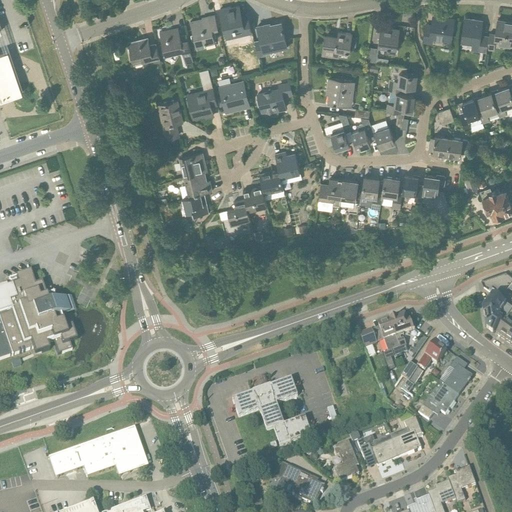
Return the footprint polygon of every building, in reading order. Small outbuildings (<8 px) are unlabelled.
[(228,39),(252,33),(248,14),(241,15),(239,6),(225,10),(225,8),(220,10),(228,39)] [(212,31),(218,29),(215,15),(202,18),(203,20),(200,21),(199,20),(190,22),(196,46),(215,42),(212,31)] [(433,39),(451,42),(454,19),(433,16),(431,30),(425,29),(423,43),(432,44),(433,39)] [(487,53),(487,49),(489,37),(480,35),(482,21),(465,18),(461,43),(472,44),(471,51),(487,53)] [(494,50),(495,44),(511,46),(511,21),(498,20),(496,34),(489,33),(489,37),(487,49),(494,50)] [(287,48),(281,23),(270,25),(271,26),(267,27),(266,24),(257,26),(261,41),(254,42),(257,52),(258,57),(265,55),(265,54),(287,48)] [(396,50),(398,39),(399,29),(388,28),(388,26),(378,24),(376,36),(379,36),(377,47),(385,48),(384,52),(395,54),(396,50)] [(193,63),(189,45),(187,35),(180,36),(179,31),(173,32),(172,29),(160,32),(165,56),(182,52),(185,65),(193,63)] [(339,52),(349,53),(352,34),(339,32),(338,39),(325,37),(323,48),(326,48),(325,55),(339,57),(339,52)] [(160,59),(159,54),(156,44),(149,46),(148,41),(142,43),(141,41),(130,44),(135,64),(160,59)] [(376,62),(378,48),(370,47),(368,61),(376,62)] [(0,100),(21,93),(10,62),(8,58),(9,58),(7,51),(0,53),(0,100)] [(370,65),(369,72),(377,74),(378,66),(370,65)] [(217,68),(210,70),(212,77),(218,75),(217,68)] [(395,93),(414,95),(401,93),(402,87),(415,89),(417,74),(399,72),(398,80),(389,78),(387,91),(390,91),(396,92),(395,93)] [(328,104),(351,107),(355,81),(329,78),(327,88),(330,88),(328,104)] [(246,79),(219,86),(225,113),(245,108),(243,101),(251,99),(246,79)] [(279,87),(258,92),(264,117),(278,114),(276,105),(284,103),(284,104),(285,104),(283,97),(292,94),(289,83),(278,86),(279,87)] [(204,90),(188,94),(194,118),(205,115),(206,117),(213,115),(210,102),(216,101),(217,105),(215,95),(213,86),(204,88),(204,90)] [(507,115),(505,108),(511,105),(511,95),(511,93),(511,91),(509,87),(496,91),(499,100),(495,102),(498,110),(498,111),(497,111),(500,117),(507,115)] [(398,113),(400,113),(401,107),(412,109),(414,95),(395,93),(396,92),(390,91),(388,103),(387,103),(386,111),(398,113)] [(498,111),(498,110),(495,102),(491,93),(479,97),(482,106),(477,108),(482,122),(483,124),(490,121),(488,115),(497,111),(498,111)] [(472,129),(471,126),(482,122),(477,108),(474,99),(463,103),(462,102),(456,105),(466,131),(472,129)] [(157,106),(165,139),(178,136),(175,124),(182,122),(177,101),(157,106)] [(448,123),(454,121),(450,108),(443,110),(448,123)] [(361,117),(369,119),(370,110),(356,109),(354,116),(361,117)] [(442,125),(448,123),(443,110),(437,112),(442,125)] [(395,128),(402,129),(407,130),(409,118),(404,117),(404,114),(400,113),(398,113),(397,118),(395,128)] [(339,114),(344,129),(325,135),(329,145),(334,144),(337,150),(350,146),(346,132),(351,130),(346,115),(339,114)] [(359,129),(352,131),(357,149),(371,145),(367,133),(372,131),(373,133),(370,124),(369,119),(361,117),(363,123),(358,125),(359,129)] [(389,126),(375,131),(381,148),(395,143),(393,138),(389,126)] [(440,156),(441,154),(446,155),(450,137),(435,135),(434,140),(430,140),(429,150),(433,150),(433,153),(435,153),(435,155),(440,156)] [(450,137),(446,155),(460,157),(461,153),(469,154),(470,144),(469,140),(450,137)] [(490,138),(486,144),(491,147),(495,141),(490,138)] [(183,178),(204,172),(207,172),(203,152),(179,158),(183,178)] [(281,178),(291,175),(300,173),(295,153),(282,156),(281,153),(275,154),(279,169),(281,178)] [(281,178),(279,169),(259,174),(262,186),(264,193),(283,189),(281,178)] [(183,178),(188,197),(204,193),(212,191),(211,185),(208,185),(204,172),(183,178)] [(470,191),(477,188),(471,172),(464,175),(470,191)] [(422,201),(424,186),(417,185),(418,177),(405,175),(403,192),(402,192),(402,193),(415,194),(414,200),(422,201)] [(443,191),(438,190),(440,177),(425,175),(424,186),(422,201),(434,203),(435,205),(440,219),(451,218),(443,191)] [(382,195),(377,194),(379,178),(364,176),(363,189),(360,204),(360,205),(371,206),(371,209),(380,210),(381,198),(382,198),(382,195)] [(402,193),(402,192),(402,194),(397,193),(400,179),(385,176),(382,195),(382,198),(383,198),(383,196),(392,197),(391,208),(400,209),(402,193)] [(478,179),(480,187),(486,185),(484,177),(478,179)] [(341,198),(344,180),(331,178),(329,186),(321,185),(322,183),(321,183),(319,200),(333,202),(333,205),(340,206),(341,198)] [(360,204),(363,189),(357,189),(358,182),(344,180),(341,198),(354,200),(354,203),(360,204)] [(264,193),(262,186),(254,188),(254,190),(244,192),(244,190),(243,190),(245,198),(248,211),(267,206),(264,193)] [(491,190),(491,187),(481,191),(488,211),(492,209),(494,216),(504,213),(504,212),(511,208),(511,205),(505,187),(497,190),(496,188),(491,190)] [(186,213),(192,212),(193,216),(209,213),(207,204),(208,204),(207,204),(204,193),(188,197),(182,198),(185,210),(185,209),(186,213)] [(248,211),(245,198),(240,200),(234,201),(235,208),(227,210),(231,224),(250,220),(248,211)] [(283,229),(284,237),(293,236),(292,228),(283,229)] [(213,241),(204,243),(206,252),(215,251),(213,241)] [(70,344),(77,342),(71,327),(69,328),(68,325),(66,325),(66,324),(64,324),(63,321),(65,320),(64,319),(66,318),(65,315),(71,313),(66,299),(60,301),(59,298),(57,298),(57,297),(55,297),(54,295),(53,295),(51,289),(44,291),(41,284),(35,287),(30,273),(9,280),(11,287),(7,288),(6,287),(0,288),(0,360),(11,356),(11,357),(13,356),(19,354),(20,355),(21,353),(22,353),(24,353),(25,352),(33,349),(35,356),(49,351),(47,344),(53,342),(58,356),(72,351),(70,344)] [(507,317),(510,313),(510,312),(503,307),(505,304),(493,295),(483,309),(484,315),(501,312),(507,317)] [(501,312),(484,315),(486,329),(493,333),(502,320),(504,322),(507,317),(501,312)] [(390,322),(395,337),(414,330),(411,321),(408,322),(405,316),(390,322)] [(496,336),(506,342),(511,332),(511,317),(510,316),(496,336)] [(390,322),(378,326),(384,341),(388,352),(395,349),(399,347),(397,340),(395,337),(390,322)] [(365,348),(376,344),(371,330),(360,335),(365,348)] [(397,340),(399,347),(395,349),(397,355),(407,351),(403,338),(397,340)] [(426,354),(418,367),(424,371),(431,361),(437,365),(447,351),(435,343),(427,355),(426,354)] [(444,385),(459,396),(468,383),(469,384),(471,381),(470,380),(472,377),(464,371),(467,366),(457,358),(450,368),(454,371),(444,385)] [(418,369),(417,368),(410,364),(401,377),(403,378),(407,381),(401,389),(409,394),(414,386),(423,373),(418,369)] [(436,378),(440,373),(434,370),(431,375),(436,378)] [(276,404),(297,396),(292,379),(271,387),(271,386),(253,392),(253,393),(232,400),(239,417),(259,410),(259,411),(260,411),(267,431),(274,429),(280,447),(289,443),(311,435),(305,418),(284,425),(276,404)] [(418,413),(429,420),(437,409),(445,415),(459,396),(444,385),(440,382),(418,413)] [(333,407),(327,409),(331,420),(337,419),(333,407)] [(390,436),(399,458),(414,452),(414,453),(418,452),(417,451),(421,449),(417,439),(423,437),(415,419),(404,423),(406,429),(390,436)] [(148,467),(135,428),(49,458),(56,478),(84,468),(88,478),(116,468),(119,477),(148,467)] [(352,442),(360,438),(357,433),(349,436),(352,442)] [(361,441),(365,450),(368,459),(374,457),(378,467),(399,458),(390,436),(374,442),(372,437),(361,441)] [(343,465),(334,469),(339,482),(352,477),(352,478),(356,477),(355,476),(359,474),(354,463),(357,462),(349,442),(333,448),(336,456),(339,455),(343,465)] [(296,488),(292,495),(315,505),(321,493),(322,494),(324,491),(322,490),(324,486),(313,481),(314,479),(305,474),(288,466),(281,481),(296,488)] [(457,504),(465,501),(461,490),(476,484),(469,467),(457,471),(458,475),(447,479),(449,482),(455,499),(457,504)] [(265,480),(271,474),(267,469),(260,474),(265,480)] [(443,511),(441,504),(455,499),(449,482),(437,486),(438,489),(427,493),(428,497),(434,511),(443,511)] [(434,511),(428,497),(417,501),(418,504),(407,508),(408,511),(434,511)] [(144,511),(151,510),(146,498),(107,511),(97,511),(94,502),(67,511),(144,511)]
